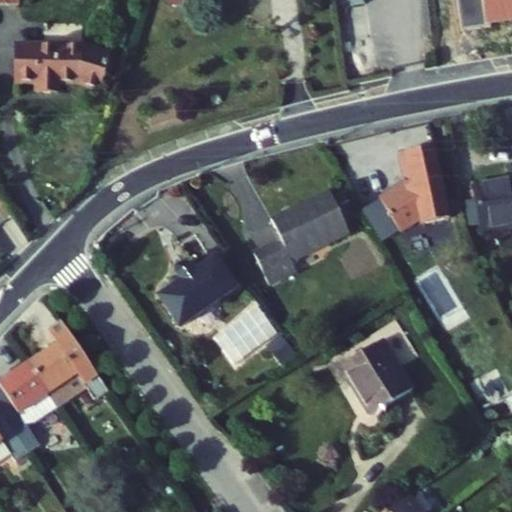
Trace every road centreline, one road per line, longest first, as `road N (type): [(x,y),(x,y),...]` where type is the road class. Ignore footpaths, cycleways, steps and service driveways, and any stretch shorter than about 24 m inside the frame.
road 1 (residential): [(58,248),(107,198),(187,158),(380,106),(511,83)]
road 2 (residential): [(58,248),(249,511)]
